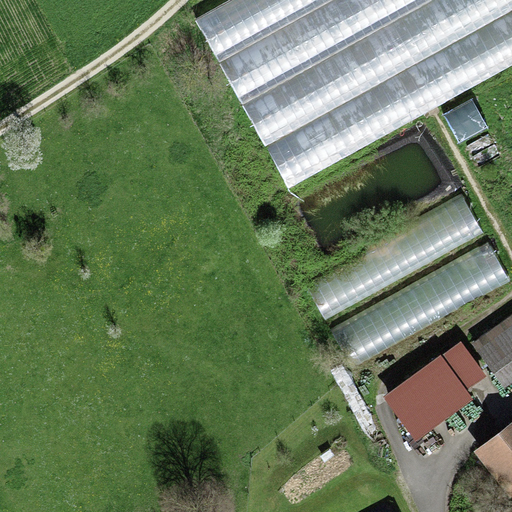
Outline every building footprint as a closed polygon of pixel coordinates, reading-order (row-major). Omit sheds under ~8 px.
[(511,0),(229,0),(197,18),(290,187),(511,64),(511,0)] [(473,99),(444,113),(458,143),(487,128),(473,99)] [(461,193),(304,280),(326,319),(483,232),(461,193)] [(489,242),(330,329),(352,369),(510,281),(489,242)] [(511,327),(480,351),(504,384),(511,378),(511,327)] [(463,346),(389,400),(413,433),(467,394),(461,386),(481,371),(463,346)] [(511,426),(481,451),(511,489),(511,426)]
